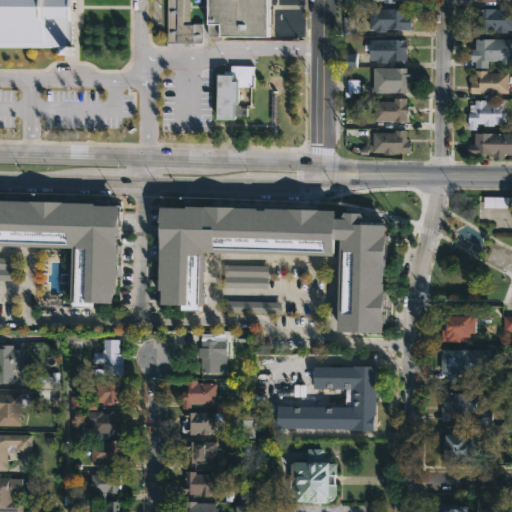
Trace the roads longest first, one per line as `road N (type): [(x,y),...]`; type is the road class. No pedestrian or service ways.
road 1 (residential): [(406,511),(414,293),(443,196),(445,0)]
road 2 (primary): [(321,180),(296,166),(0,157)]
road 3 (primary): [(0,181),(293,187),(321,180)]
road 4 (primary): [(511,180),(321,180)]
road 5 (residential): [(321,180),(325,0)]
road 6 (residential): [(156,511),(158,359)]
